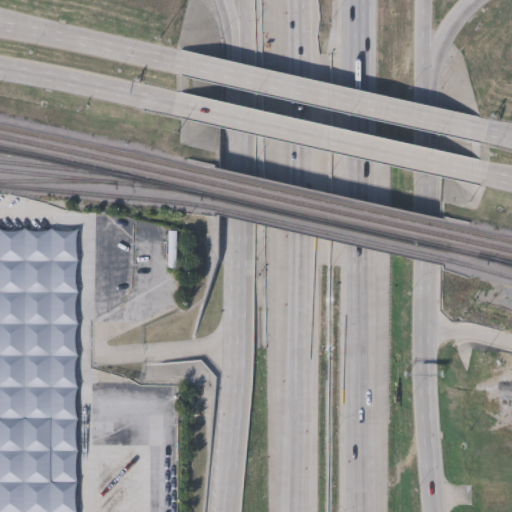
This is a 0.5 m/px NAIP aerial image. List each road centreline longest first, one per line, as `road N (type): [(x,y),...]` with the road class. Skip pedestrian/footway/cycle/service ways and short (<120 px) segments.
road 1 (motorway): [(304,0),(310,168),(297,511)]
road 2 (motorway): [(367,511),(364,0)]
road 3 (primary): [(490,134),(174,61)]
road 4 (primary): [(175,106),(488,176)]
road 5 (secondary): [(424,324),(423,86)]
road 6 (secondary): [(441,511),(424,324)]
road 7 (secondary): [(238,55),(231,239)]
road 8 (primary): [(0,70),(175,106)]
road 9 (primary): [(174,61),(0,25)]
road 10 (secondary): [(231,239),(226,380)]
road 11 (secondary): [(226,380),(220,511)]
